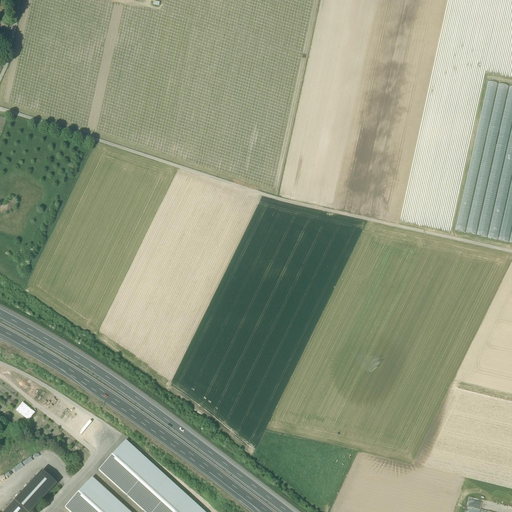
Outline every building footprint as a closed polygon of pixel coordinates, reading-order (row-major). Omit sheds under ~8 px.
[(511,88),(489,83),(455,232),(511,244),(511,88)] [(16,411),(28,421),(35,413),(22,403),(16,411)] [(98,471),(143,511),(203,511),(125,441),(98,471)] [(42,471),(14,501),(25,511),(31,511),(57,484),(42,471)] [(64,508),(69,511),(129,511),(92,478),(64,508)] [(25,511),(14,501),(4,511),(25,511)]
